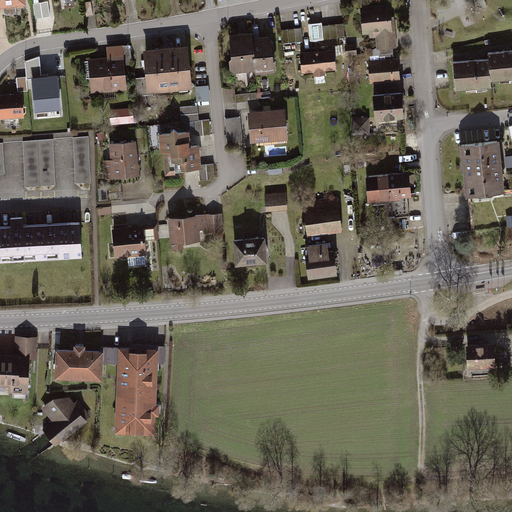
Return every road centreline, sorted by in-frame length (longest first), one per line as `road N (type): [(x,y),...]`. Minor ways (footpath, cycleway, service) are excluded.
road 1 (secondary): [(410,284),(145,314),(0,321)]
road 2 (residential): [(211,21),(227,181),(207,195),(150,200)]
road 3 (track): [(429,317),(420,355),(422,466),(439,477),(511,473)]
road 4 (residential): [(0,68),(34,47),(211,21)]
road 5 (residential): [(444,279),(427,123)]
road 6 (residential): [(427,123),(418,0)]
